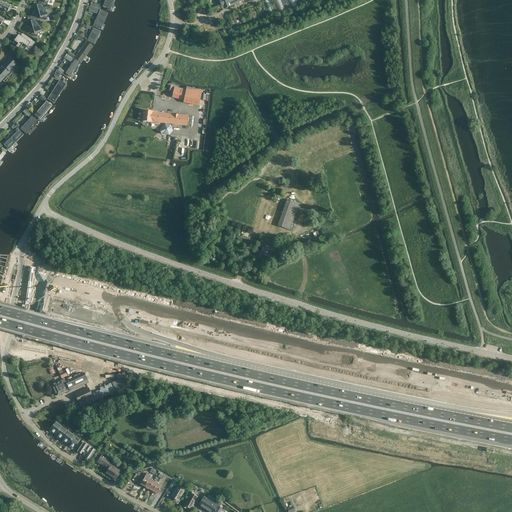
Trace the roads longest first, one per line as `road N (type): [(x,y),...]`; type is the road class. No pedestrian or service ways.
road 1 (motorway): [(511,392),(258,338),(0,269)]
road 2 (motorway): [(0,289),(511,412)]
road 3 (motorway): [(0,310),(237,372),(511,429)]
road 4 (unclassified): [(41,206),(236,284),(511,357)]
road 5 (unclassified): [(158,511),(52,445),(19,409),(5,376),(4,309),(18,248),(41,206)]
road 6 (unknown): [(511,334),(485,313),(423,84),(418,0)]
road 7 (unclassified): [(41,206),(95,152),(165,49),(170,0)]
road 8 (residential): [(0,128),(42,83),(83,0)]
